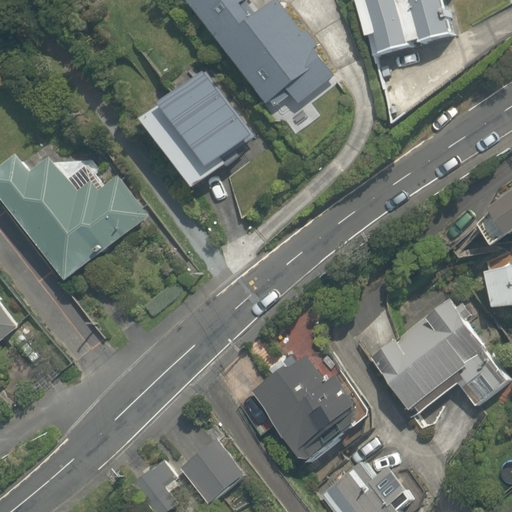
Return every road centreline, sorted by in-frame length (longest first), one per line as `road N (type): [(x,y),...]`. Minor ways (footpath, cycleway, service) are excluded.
road 1 (residential): [(511,106),(312,238),(145,381)]
road 2 (residential): [(145,381),(64,464),(2,511)]
road 3 (residential): [(145,381),(107,385),(0,442)]
